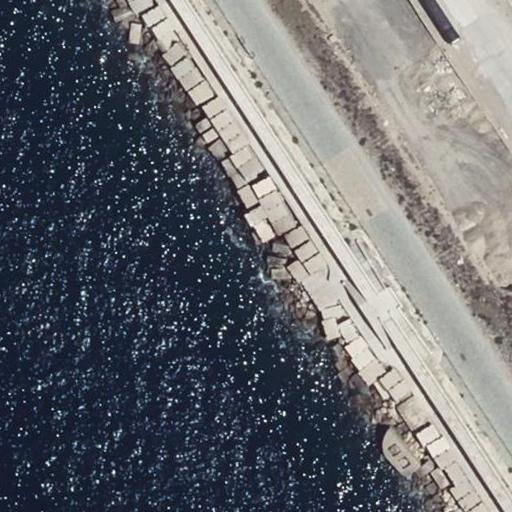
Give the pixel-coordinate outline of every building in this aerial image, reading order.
[(166,0),(350,281),(366,304),(380,325),(394,347),(459,443),(504,511),(511,511),(511,497),(471,435),(410,344),(404,336),(391,315),(378,297),(365,276),(360,268),(348,250),(185,0),(166,0)] [(371,261),(360,268),(365,276),(376,269),(371,261)] [(390,289),(378,297),(391,315),(402,308),(390,289)] [(380,325),(366,304),(357,309),(371,330),(380,325)] [(421,337),(415,329),(404,336),(410,344),(421,337)] [(415,430),(427,424),(416,405),(403,412),(415,430)]
